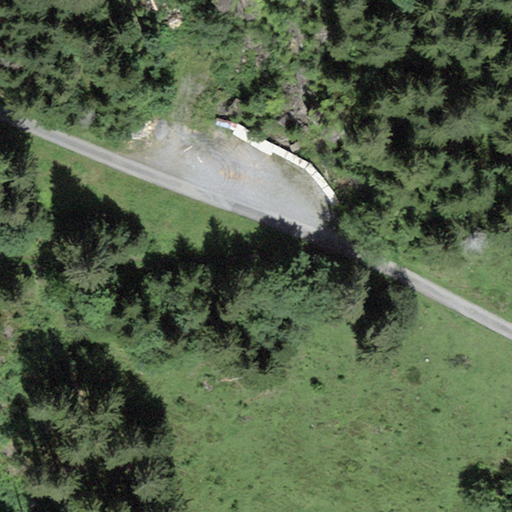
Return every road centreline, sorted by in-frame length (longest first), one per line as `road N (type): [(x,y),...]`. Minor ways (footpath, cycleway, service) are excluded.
road 1 (unclassified): [(0,111),(342,246),(511,332)]
road 2 (track): [(342,246),(165,283),(105,275),(0,239)]
